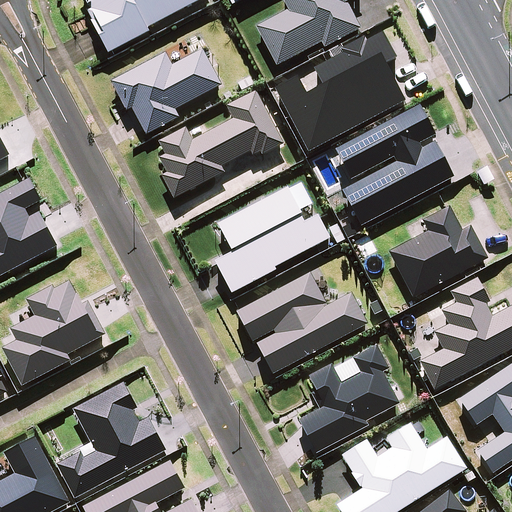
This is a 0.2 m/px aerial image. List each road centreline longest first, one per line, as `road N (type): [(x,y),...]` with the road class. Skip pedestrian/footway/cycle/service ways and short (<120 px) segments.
road 1 (residential): [(2,0),(272,511)]
road 2 (residential): [(511,107),(454,0)]
